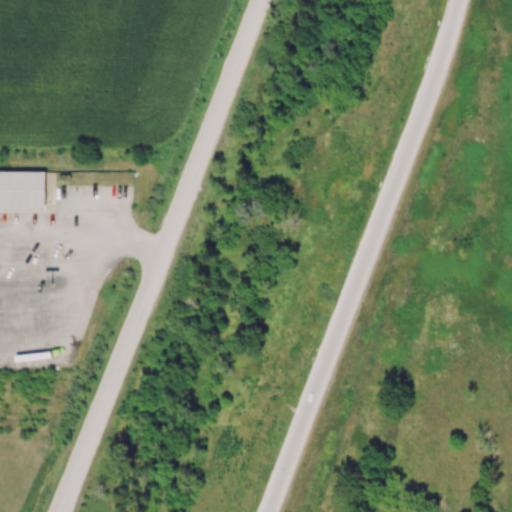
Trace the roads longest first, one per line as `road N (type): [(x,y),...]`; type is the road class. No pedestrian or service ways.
road 1 (tertiary): [(251,0),(53,511)]
road 2 (motorway): [(451,0),(433,68),(265,511)]
